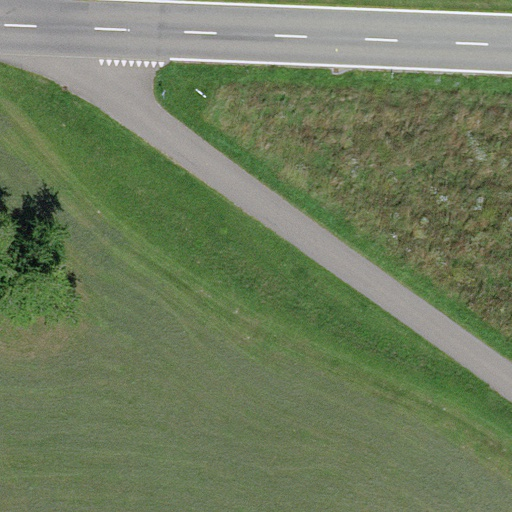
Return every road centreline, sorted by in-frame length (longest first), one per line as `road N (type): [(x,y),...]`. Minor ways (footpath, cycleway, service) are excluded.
road 1 (unclassified): [(100,30),(99,63),(129,104),(511,388)]
road 2 (secondary): [(511,48),(100,30)]
